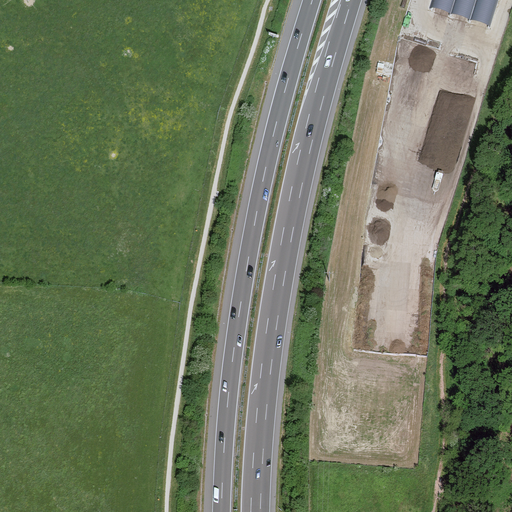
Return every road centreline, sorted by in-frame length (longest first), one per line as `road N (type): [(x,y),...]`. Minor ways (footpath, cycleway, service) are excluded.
road 1 (motorway): [(256,511),(288,231),(351,0)]
road 2 (motorway): [(312,0),(254,224),(232,360),(221,511)]
